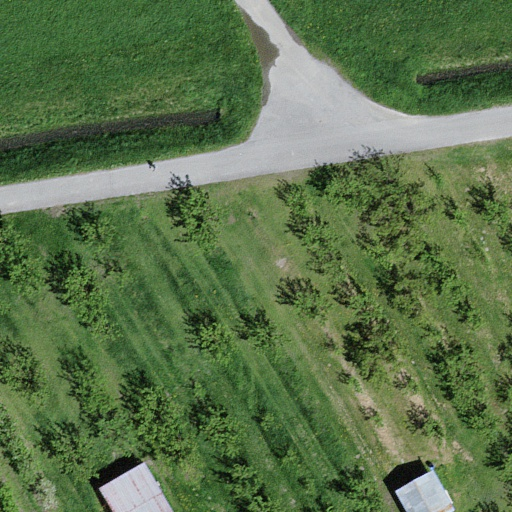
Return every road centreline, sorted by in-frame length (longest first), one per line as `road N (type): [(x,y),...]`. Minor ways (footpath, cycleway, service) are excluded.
road 1 (unclassified): [(0,201),(335,147)]
road 2 (unclassified): [(335,147),(511,119)]
road 3 (unclassified): [(335,147),(248,0)]
